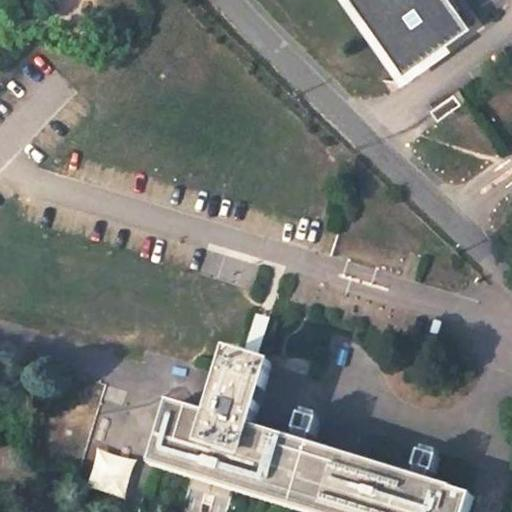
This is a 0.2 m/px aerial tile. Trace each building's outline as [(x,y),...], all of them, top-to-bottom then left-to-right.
[(361,0),(411,69),(472,25),(454,0),(361,0)] [(434,108),(431,110),(439,120),(467,99),(460,90),(434,108)] [(268,326),(257,322),(248,349),(260,353),(268,326)] [(260,353),(248,349),(245,359),(257,362),(260,353)] [(245,359),(232,355),(224,380),(227,384),(223,397),(218,398),(213,420),(172,408),(155,464),(196,476),(193,485),(232,496),(234,488),(314,511),(494,511),(480,507),(478,511),(472,511),(471,511),(474,498),(253,431),(272,367),(257,362),(245,359)] [(310,420),(307,435),(329,438),(331,423),(310,420)] [(87,487),(124,498),(136,460),(99,449),(87,487)] [(448,482),(453,459),(420,452),(415,475),(448,482)]
